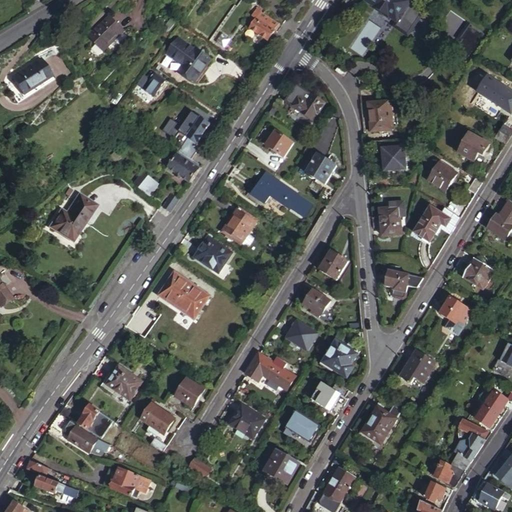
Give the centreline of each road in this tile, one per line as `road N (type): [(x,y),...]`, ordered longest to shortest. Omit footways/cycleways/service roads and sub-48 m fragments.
road 1 (tertiary): [(291,49),(0,470)]
road 2 (unclassified): [(356,181),(186,441)]
road 3 (residential): [(373,368),(511,154)]
road 4 (residential): [(373,368),(356,181)]
road 5 (residential): [(288,511),(373,368)]
road 6 (residential): [(356,181),(337,91),(291,49)]
